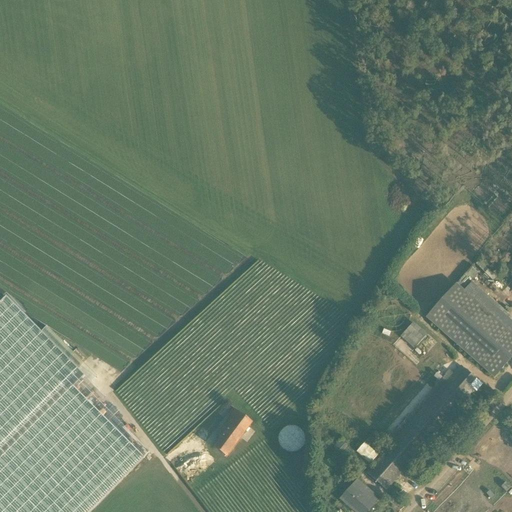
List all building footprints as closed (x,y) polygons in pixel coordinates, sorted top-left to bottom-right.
[(511,358),(511,334),(464,292),(456,285),(426,318),(494,378),(511,358)] [(0,511),(89,511),(149,452),(114,417),(120,411),(92,383),(97,377),(48,328),(42,333),(6,297),(0,302),(0,511)] [(411,322),(398,337),(412,349),(425,335),(411,322)] [(386,491),(481,383),(461,366),(367,473),(386,491)] [(226,458),(252,423),(233,409),(215,433),(221,438),(213,448),(226,458)] [(282,443),(298,440),(295,426),(279,430),(282,443)] [(332,448),(339,454),(345,446),(338,440),(332,448)] [(354,451),(369,465),(378,456),(363,442),(354,451)] [(340,500),(354,511),(367,511),(373,505),(378,499),(368,491),(363,496),(352,487),(340,500)] [(491,499),(495,496),(490,490),(486,494),(491,499)]
